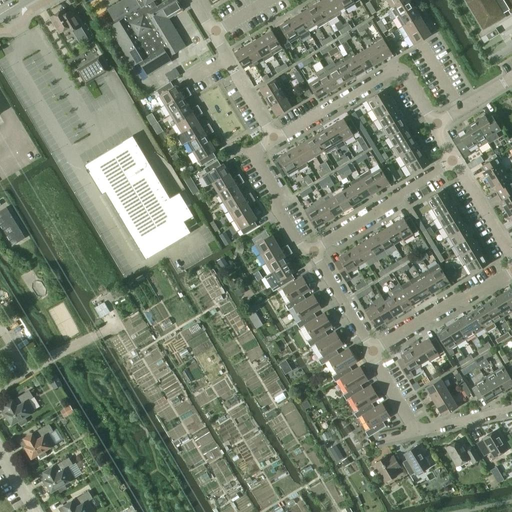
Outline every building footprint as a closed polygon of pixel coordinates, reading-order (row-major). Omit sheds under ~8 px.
[(151,2),(153,0),(122,0),(107,9),(115,23),(109,27),(132,66),(139,62),(147,75),(171,61),(168,57),(185,46),(168,18),(182,10),(176,0),(167,0),(154,8),(151,2)] [(326,0),(322,0),(316,3),(328,22),(337,16),(326,0)] [(339,0),(326,0),(337,16),(339,15),(340,13),(339,11),(344,8),(344,7),(339,0)] [(339,0),(344,7),(344,8),(345,10),(355,4),(354,3),(360,0),(359,0),(339,0)] [(386,0),(391,8),(404,0),(386,0)] [(397,17),(414,7),(409,0),(404,0),(391,8),(389,9),(395,18),(397,17)] [(511,0),(464,0),(481,27),(485,28),(503,18),(504,14),(503,13),(508,10),(510,13),(511,11),(511,0)] [(316,3),(307,9),(316,24),(318,28),(328,22),(316,3)] [(397,17),(402,27),(419,16),(414,7),(397,17)] [(307,9),(298,15),(307,30),(316,24),(307,9)] [(50,18),(59,33),(69,27),(72,31),(80,26),(72,13),(67,16),(63,10),(58,13),(50,18)] [(298,15),(288,20),(298,35),(307,30),(298,15)] [(402,27),(408,36),(425,25),(419,16),(402,27)] [(298,35),(288,20),(279,26),(281,28),(275,32),(284,46),(286,49),(292,46),(290,43),(299,37),(298,35)] [(339,21),(334,24),(341,35),(346,32),(344,28),(342,25),(339,21)] [(425,25),(408,36),(414,45),(431,35),(425,25)] [(485,35),(480,38),(483,43),(489,40),(499,34),(496,28),(485,35)] [(271,31),(262,36),(273,55),(282,49),(271,31)] [(86,36),(77,41),(80,44),(88,39),(86,36)] [(262,36),(252,42),(261,57),(264,61),(273,56),(273,55),(262,36)] [(371,42),(373,45),(382,60),(392,54),(381,36),(371,42)] [(252,42),(243,47),(254,66),(258,63),(256,60),(261,57),(252,42)] [(325,48),(327,52),(330,56),(334,53),(332,49),(330,45),(325,48)] [(373,45),(364,50),(373,65),(382,60),(373,45)] [(243,47),(234,53),(243,68),(248,65),(250,68),(254,66),(243,47)] [(364,50),(355,56),(364,71),(373,65),(364,50)] [(344,58),(355,76),(364,71),(355,56),(353,53),(344,58)] [(306,59),(308,63),(312,69),(317,66),(312,56),(306,59)] [(99,57),(77,71),(86,85),(92,81),(101,76),(108,71),(99,57)] [(343,58),(334,64),(345,82),(355,76),(344,58),(343,58)] [(332,70),(327,73),(336,88),(345,82),(334,64),(330,67),(332,70)] [(320,72),(316,75),(327,93),(336,88),(327,73),(322,76),(320,72)] [(263,81),(261,78),(260,78),(257,74),(251,78),(256,86),(263,81)] [(327,93),(316,75),(306,81),(308,84),(317,99),(327,93)] [(259,88),(265,97),(284,86),(278,76),(259,88)] [(159,96),(164,105),(181,95),(176,85),(173,87),(170,82),(156,90),(159,95),(159,96)] [(265,97),(270,107),(285,97),(289,95),(284,86),(265,97)] [(366,100),(372,110),(389,99),(383,90),(366,100)] [(164,105),(170,115),(187,104),(181,95),(164,105)] [(285,97),(270,107),(276,116),(291,107),(285,97)] [(372,110),(377,119),(395,109),(389,99),(372,110)] [(170,115),(175,124),(193,113),(187,104),(170,115)] [(377,119),(383,128),(400,118),(395,109),(377,119)] [(175,124),(181,133),(198,123),(193,113),(175,124)] [(485,116),(475,121),(486,138),(500,130),(492,116),(487,119),(485,116)] [(343,119),(334,124),(343,139),(342,139),(343,142),(353,136),(353,135),(358,132),(350,118),(345,121),(343,119)] [(383,128),(389,137),(406,127),(400,118),(383,128)] [(475,121),(466,127),(476,144),(478,148),(488,142),(486,138),(475,121)] [(182,145),(187,142),(204,132),(198,123),(181,133),(176,136),(182,145)] [(334,124),(324,130),(333,145),(342,139),(343,139),(334,124)] [(389,137),(394,147),(411,136),(406,127),(389,137)] [(476,144),(466,127),(456,133),(458,136),(453,139),(461,151),(465,158),(470,155),(467,150),(476,144)] [(324,130),(315,135),(324,150),(326,154),(335,148),(333,145),(324,130)] [(187,142),(192,152),(209,141),(204,132),(187,142)] [(315,135),(306,141),(315,156),(324,150),(315,135)] [(84,165),(102,195),(105,193),(145,259),(145,260),(165,248),(190,233),(183,222),(183,221),(193,216),(192,216),(190,212),(189,209),(179,193),(178,194),(170,199),(146,159),(133,136),(132,136),(121,143),(84,165)] [(394,147),(400,156),(417,146),(411,136),(394,147)] [(361,137),(357,140),(363,152),(368,149),(361,137)] [(209,141),(192,152),(198,161),(202,166),(216,157),(212,152),(215,151),(209,141)] [(306,141),(296,146),(305,161),(315,156),(306,141)] [(296,146),(287,152),(296,167),(298,169),(299,171),(308,166),(305,161),(296,146)] [(400,156),(405,165),(423,155),(417,146),(400,156)] [(502,153),(499,148),(494,151),(497,156),(502,153)] [(296,167),(287,152),(278,158),(279,160),(274,163),(282,177),(287,174),(288,175),(298,169),(296,167)] [(340,156),(342,159),(344,163),(349,160),(347,156),(346,157),(344,154),(340,156)] [(487,158),(489,162),(497,157),(495,154),(487,158)] [(423,155),(405,165),(411,175),(428,164),(423,155)] [(482,173),(488,183),(505,172),(500,163),(503,161),(499,156),(497,157),(489,162),(482,166),(485,171),(482,173)] [(207,186),(211,184),(229,173),(223,164),(220,165),(217,160),(203,169),(204,169),(206,174),(206,175),(202,177),(207,186)] [(477,165),(474,160),(467,165),(470,170),(477,165)] [(384,169),(388,175),(395,171),(392,166),(389,168),(388,167),(384,169)] [(380,168),(370,174),(380,189),(389,183),(380,168)] [(369,170),(359,176),(370,194),(380,189),(370,174),(369,170)] [(395,171),(388,175),(392,182),(395,179),(398,177),(395,171)] [(497,190),(500,195),(511,187),(511,180),(511,181),(505,172),(488,183),(494,192),(497,190)] [(211,184),(217,193),(234,182),(229,173),(211,184)] [(350,183),(352,185),(361,200),(370,194),(359,176),(359,177),(350,183)] [(217,193),(223,202),(240,192),(234,182),(217,193)] [(352,185),(343,190),(352,206),(361,200),(352,185)] [(421,191),(424,196),(429,193),(426,187),(421,191)] [(500,202),(505,211),(511,207),(511,187),(500,195),(503,200),(500,202)] [(426,199),(432,209),(449,199),(443,189),(426,199)] [(343,190),(334,196),(343,211),(352,206),(343,190)] [(223,202),(228,211),(245,201),(240,192),(223,202)] [(333,217),(343,211),(334,196),(331,192),(322,197),(324,202),(333,217)] [(324,222),(333,217),(324,202),(322,197),(313,203),(313,204),(315,207),(324,222)] [(432,209),(437,218),(454,208),(449,199),(432,209)] [(228,211),(234,221),(251,210),(245,201),(228,211)] [(324,222),(315,207),(313,204),(304,210),(305,212),(305,213),(314,228),(324,222)] [(409,210),(414,220),(418,217),(421,216),(415,206),(409,210)] [(0,211),(0,225),(13,246),(25,238),(6,208),(0,211)] [(437,218),(443,227),(460,217),(454,208),(437,218)] [(251,210),(234,221),(239,230),(240,230),(243,235),(257,226),(254,221),(257,220),(251,210)] [(403,218),(393,224),(402,239),(403,241),(413,235),(413,234),(418,231),(409,217),(404,220),(403,218)] [(443,227),(448,237),(466,226),(460,217),(443,227)] [(393,224),(384,229),(393,244),(402,239),(393,224)] [(448,237),(454,246),(471,236),(466,226),(448,237)] [(384,229),(375,235),(384,250),(393,244),(384,229)] [(254,245),(260,254),(277,244),(271,234),(269,236),(265,231),(251,239),(254,244),(254,245)] [(375,235),(366,240),(375,255),(384,250),(375,235)] [(426,238),(431,247),(435,245),(429,236),(426,238)] [(454,246),(460,255),(477,245),(471,236),(454,246)] [(227,237),(222,240),(225,245),(228,244),(230,242),(227,237)] [(366,240),(356,246),(365,261),(375,255),(366,240)] [(425,243),(419,247),(422,251),(422,252),(428,248),(425,243)] [(260,254),(265,264),(266,263),(282,253),(277,244),(260,254)] [(431,247),(437,256),(440,254),(435,245),(431,247)] [(460,255),(465,264),(482,254),(477,245),(460,255)] [(356,246),(347,251),(356,266),(365,261),(356,246)] [(347,251),(338,257),(339,260),(334,263),(345,282),(351,278),(348,274),(358,268),(357,266),(356,266),(347,251)] [(265,264),(271,273),(288,262),(282,253),(266,263),(265,264)] [(482,254),(465,264),(471,274),(488,264),(482,254)] [(223,257),(217,261),(219,265),(226,261),(223,257)] [(402,259),(392,264),(395,268),(404,262),(402,259)] [(271,273),(264,277),(273,292),(280,287),(294,279),(291,273),(294,272),(288,262),(271,273)] [(437,263),(428,269),(439,288),(449,283),(440,268),(437,263)] [(392,264),(383,270),(385,274),(395,268),(392,264)] [(428,269),(419,275),(430,294),(439,288),(428,269)] [(135,278),(138,283),(145,279),(142,274),(135,278)] [(419,275),(409,280),(421,300),(430,294),(419,275)] [(288,310),(293,307),(306,299),(303,294),(306,292),(307,286),(302,277),(282,288),(290,301),(285,304),(288,310)] [(353,285),(357,291),(366,285),(362,279),(353,285)] [(400,286),(403,290),(412,305),(421,300),(409,280),(400,286)] [(238,297),(245,292),(242,286),(234,291),(238,297)] [(511,290),(511,288),(501,294),(511,310),(511,311),(511,290)] [(111,293),(114,299),(122,295),(119,289),(111,293)] [(394,295),(393,296),(402,311),(412,305),(403,290),(394,295)] [(501,294),(492,300),(501,313),(503,317),(511,311),(511,310),(501,294)] [(299,329),(304,326),(304,325),(317,318),(317,317),(314,313),(317,311),(318,304),(313,295),(306,299),(293,307),(301,320),(296,323),(299,329)] [(393,296),(384,301),(393,316),(402,311),(393,296)] [(492,300),(483,305),(486,310),(493,322),(503,317),(501,313),(492,300)] [(375,307),(384,322),(393,316),(384,301),(375,307)] [(100,318),(109,312),(103,302),(94,308),(100,318)] [(375,307),(373,303),(370,304),(369,306),(370,307),(364,310),(375,328),(384,322),(375,307)] [(255,304),(247,308),(250,313),(257,308),(255,304)] [(474,311),(484,328),(487,332),(496,327),(493,322),(486,310),(483,305),(474,311)] [(474,311),(464,316),(475,334),(484,328),(474,311)] [(254,312),(248,316),(256,328),(262,325),(254,312)] [(317,317),(317,318),(304,325),(304,326),(312,338),(307,341),(310,347),(315,344),(328,336),(325,331),(328,329),(329,323),(324,313),(317,317)] [(464,316),(455,322),(466,339),(475,334),(464,316)] [(169,319),(162,323),(165,328),(172,324),(169,319)] [(455,322),(446,328),(456,345),(466,339),(455,322)] [(197,323),(188,329),(192,334),(200,329),(197,323)] [(456,345),(446,328),(436,333),(447,350),(449,355),(453,352),(451,348),(456,345)] [(321,365),(329,361),(329,360),(339,354),(336,349),(339,347),(341,341),(335,332),(328,336),(315,344),(316,344),(323,356),(318,359),(321,365)] [(429,338),(419,344),(428,359),(429,361),(439,355),(444,352),(435,338),(430,341),(429,338)] [(273,344),(267,348),(271,354),(275,352),(273,349),(275,348),(273,344)] [(419,344),(410,349),(419,364),(428,359),(419,344)] [(335,382),(340,379),(352,371),(349,366),(353,364),(354,358),(348,348),(339,354),(329,360),(329,361),(336,373),(331,376),(335,382)] [(179,353),(182,358),(189,353),(186,349),(179,353)] [(419,364),(410,349),(400,355),(402,358),(397,361),(405,375),(410,372),(411,372),(420,366),(419,364)] [(132,350),(126,354),(129,358),(135,355),(132,350)] [(208,355),(213,362),(218,359),(214,352),(208,355)] [(131,359),(133,363),(140,360),(137,355),(131,359)] [(478,367),(474,361),(469,365),(472,370),(478,367)] [(511,380),(503,366),(494,372),(504,389),(511,384),(511,380)] [(346,400),(351,397),(363,390),(363,389),(360,384),(364,382),(365,376),(359,367),(352,371),(340,379),(347,391),(342,395),(346,400)] [(187,384),(193,380),(187,369),(180,372),(187,384)] [(494,372),(485,378),(495,395),(504,389),(494,372)] [(53,376),(48,379),(54,389),(59,387),(61,386),(55,375),(53,376)] [(495,395),(485,378),(475,383),(476,386),(471,388),(478,400),(483,397),(485,401),(495,395)] [(425,388),(431,397),(446,388),(440,379),(425,388)] [(357,419),(362,416),(362,415),(374,408),(374,407),(371,403),(375,401),(376,395),(370,385),(363,389),(363,390),(351,397),(358,410),(353,413),(357,419)] [(431,397),(437,407),(452,397),(446,388),(431,397)] [(8,411),(5,413),(7,416),(6,416),(7,417),(11,424),(18,420),(20,425),(26,421),(24,417),(35,410),(29,400),(33,397),(29,390),(4,405),(8,411)] [(283,392),(274,398),(278,404),(287,398),(283,392)] [(177,396),(170,401),(174,407),(181,402),(177,396)] [(452,397),(437,407),(442,416),(457,407),(452,397)] [(374,408),(362,415),(362,416),(370,428),(364,431),(368,437),(385,427),(386,427),(382,421),(386,419),(386,416),(387,413),(381,403),(374,408)] [(70,405),(60,411),(64,418),(74,412),(70,405)] [(274,410),(266,415),(269,420),(277,415),(274,410)] [(49,433),(53,431),(49,424),(24,438),(28,445),(25,447),(26,450),(27,450),(31,458),(37,454),(40,458),(46,454),(44,450),(55,444),(49,433)] [(483,439),(476,443),(483,456),(490,452),(493,457),(507,449),(496,430),(482,438),(483,439)] [(187,435),(180,439),(183,443),(189,439),(187,435)] [(446,448),(457,466),(470,458),(473,463),(480,459),(472,447),(466,451),(459,440),(446,448)] [(404,454),(409,462),(403,465),(410,476),(415,473),(416,474),(433,464),(428,454),(423,457),(417,446),(404,454)] [(339,452),(332,456),(336,462),(343,458),(339,452)] [(374,464),(385,481),(397,474),(394,469),(399,466),(393,456),(388,459),(386,456),(374,464)] [(44,480),(46,483),(46,484),(47,484),(51,491),(57,488),(60,492),(66,488),(64,484),(73,478),(67,468),(73,464),(69,457),(43,472),(47,479),(44,480)] [(342,461),(345,467),(350,464),(347,458),(342,461)] [(301,471),(303,475),(313,470),(310,465),(301,471)] [(206,473),(200,477),(203,482),(209,479),(206,473)] [(501,475),(495,478),(498,483),(504,480),(501,475)] [(256,480),(249,483),(251,488),(258,484),(256,480)] [(230,482),(223,486),(225,491),(232,487),(230,482)] [(92,511),(94,511),(88,501),(92,498),(88,491),(63,505),(67,511),(92,511)] [(236,493),(229,497),(232,502),(239,498),(236,493)] [(223,496),(216,501),(220,506),(227,501),(223,496)]
